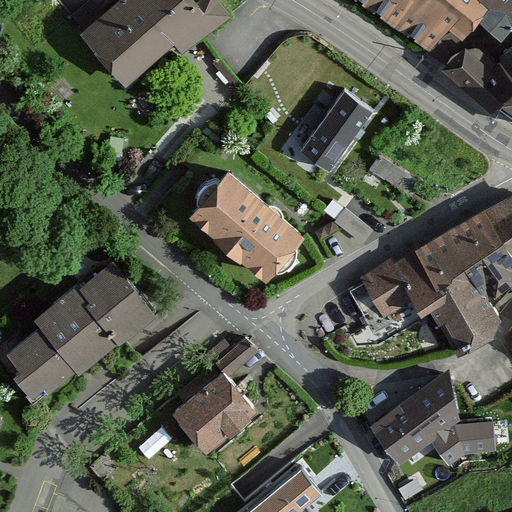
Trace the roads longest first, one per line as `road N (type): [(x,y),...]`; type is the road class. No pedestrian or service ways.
road 1 (residential): [(0,89),(57,153),(226,305)]
road 2 (residential): [(254,323),(511,176)]
road 3 (tertiary): [(511,151),(292,0)]
road 4 (residential): [(254,323),(343,417),(396,511)]
road 5 (residential): [(49,450),(226,305)]
